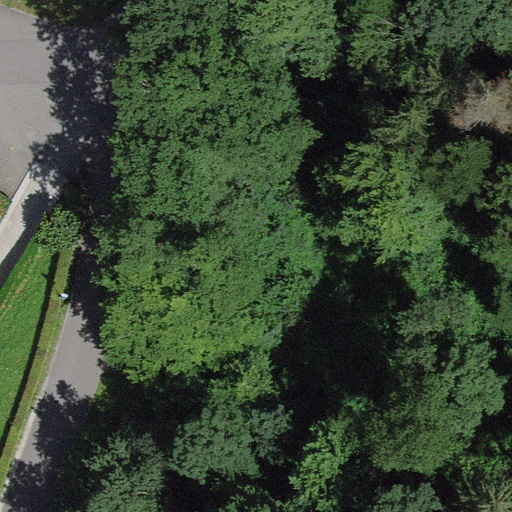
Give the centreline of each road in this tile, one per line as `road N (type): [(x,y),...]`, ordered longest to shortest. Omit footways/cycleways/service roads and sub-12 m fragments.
road 1 (residential): [(135,62),(98,283),(26,511)]
road 2 (residential): [(0,50),(31,44),(135,62)]
